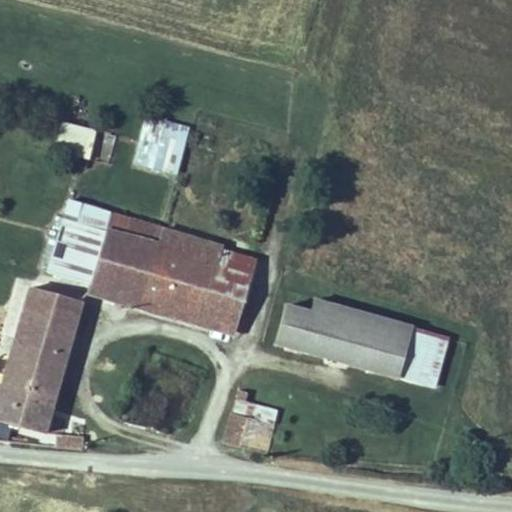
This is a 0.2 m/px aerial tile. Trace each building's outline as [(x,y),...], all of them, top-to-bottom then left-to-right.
[(134,163),(173,174),(187,128),(146,117),(134,163)] [(54,151),(88,159),(96,131),(61,122),(54,151)] [(101,134),(95,157),(108,161),(115,137),(101,134)] [(224,147),(219,173),(242,178),(245,163),(248,152),(224,147)] [(260,154),(248,152),(245,163),(258,165),(260,154)] [(46,272),(89,285),(110,214),(67,201),(46,272)] [(89,285),(87,292),(140,307),(161,229),(150,226),(110,214),(89,285)] [(161,229),(140,307),(234,333),(244,299),(177,281),(185,253),(219,262),(222,252),(177,240),(175,250),(164,247),(169,231),(161,229)] [(177,281),(244,299),(254,261),(222,252),(219,262),(185,253),(177,281)] [(16,338),(65,353),(80,302),(79,301),(31,287),(16,338)] [(411,328),(411,327),(314,300),(311,312),(301,352),(397,378),(397,377),(411,328)] [(286,305),(275,344),(301,352),(311,312),(286,305)] [(397,377),(434,387),(447,339),(411,328),(397,377)] [(0,394),(49,409),(65,353),(16,338),(0,392),(0,394)] [(232,414),(274,424),(283,390),(251,381),(248,393),(245,401),(237,398),(232,414)] [(239,390),(237,398),(245,401),(248,393),(239,390)] [(0,422),(42,434),(49,409),(0,394),(0,422)] [(232,414),(223,444),(266,454),(274,424),(232,414)] [(56,434),(55,447),(82,450),(83,437),(56,434)]
